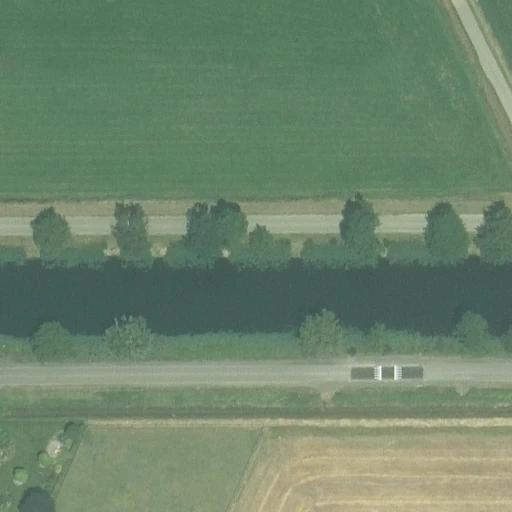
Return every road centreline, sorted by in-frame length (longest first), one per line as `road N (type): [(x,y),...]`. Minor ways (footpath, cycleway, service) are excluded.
road 1 (unclassified): [(511,221),(0,226)]
road 2 (unclassified): [(0,377),(511,373)]
road 3 (unclassified): [(511,111),(457,0)]
